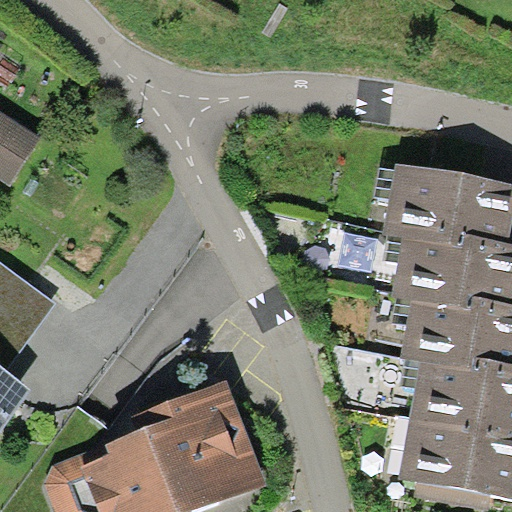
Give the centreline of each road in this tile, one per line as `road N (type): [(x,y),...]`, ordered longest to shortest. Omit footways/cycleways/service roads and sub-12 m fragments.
road 1 (residential): [(57,0),(164,117),(214,194),(288,368),(329,511)]
road 2 (track): [(511,135),(295,94),(223,96),(164,117)]
